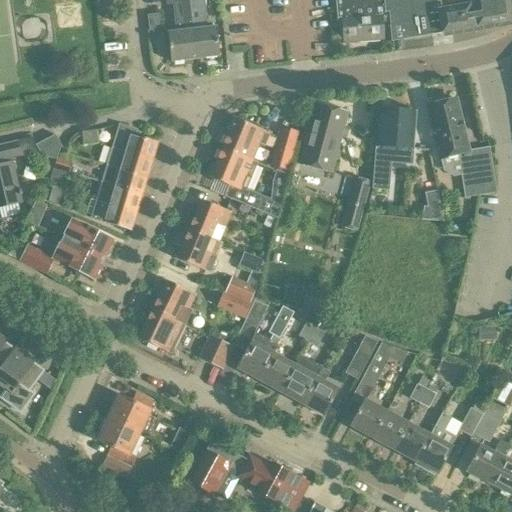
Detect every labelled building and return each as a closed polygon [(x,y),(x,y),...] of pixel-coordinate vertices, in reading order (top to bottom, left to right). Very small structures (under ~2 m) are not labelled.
[(195,60),(187,0),(165,0),(166,5),(172,4),(175,32),(167,33),(171,63),(195,60)] [(204,0),(187,0),(195,60),(219,57),(216,27),(207,28),(205,16),(206,16),(204,0)] [(383,0),(337,0),(338,21),(341,21),(343,44),(362,43),(361,39),(365,38),(366,39),(383,38),(382,23),(389,22),(388,14),(384,14),(383,0)] [(383,0),(384,14),(388,14),(389,22),(391,42),(511,21),(511,18),(508,0),(383,0)] [(327,15),(302,18),(305,48),(330,45),(327,15)] [(302,18),(277,20),(280,51),(305,48),(302,18)] [(490,147),(470,153),(455,100),(427,106),(441,159),(462,154),(465,172),(462,173),(466,198),(498,194),(490,147)] [(332,174),(348,112),(316,104),(300,166),(332,174)] [(375,150),(372,190),(388,191),(391,162),(391,153),(411,155),(411,149),(414,113),(390,112),(389,116),(379,116),(377,150),(375,150)] [(234,120),(222,150),(256,163),(257,160),(253,158),(258,145),(263,147),(268,135),(263,133),(264,132),(234,120)] [(112,148),(152,161),(158,143),(135,136),(137,130),(119,125),(112,148)] [(282,130),(276,151),(271,166),(287,170),(297,134),(282,130)] [(98,144),(97,131),(82,132),(83,146),(98,144)] [(56,161),(61,146),(55,135),(36,146),(42,156),(56,161)] [(22,158),(36,154),(32,138),(18,141),(22,158)] [(0,161),(21,156),(17,142),(0,146),(0,161)] [(112,148),(106,166),(147,178),(152,161),(112,148)] [(224,197),(277,219),(281,204),(247,191),(248,189),(244,187),(247,178),(251,180),(258,164),(256,163),(222,150),(210,179),(229,187),(224,197)] [(54,169),(68,173),(71,164),(57,160),(54,169)] [(21,196),(22,195),(21,191),(19,191),(13,164),(0,166),(0,207),(22,203),(21,196)] [(106,166),(101,183),(142,196),(147,178),(106,166)] [(68,173),(54,169),(50,183),(64,187),(68,173)] [(354,178),(341,230),(358,234),(371,182),(354,178)] [(142,196),(101,183),(96,200),(137,213),(142,196)] [(53,188),(49,202),(58,205),(63,191),(53,188)] [(137,213),(96,200),(90,219),(131,231),(137,213)] [(201,201),(189,231),(210,239),(216,225),(224,229),(230,213),(201,201)] [(35,202),(27,221),(37,226),(45,206),(35,202)] [(441,210),(423,209),(422,221),(444,223),(441,210)] [(260,225),(271,230),(275,220),(264,215),(260,225)] [(72,221),(63,240),(62,240),(104,261),(114,241),(72,221)] [(210,239),(189,231),(176,260),(210,273),(222,244),(210,239)] [(53,244),(48,257),(28,247),(20,262),(46,275),(53,260),(94,280),(104,261),(62,240),(63,240),(56,237),(52,244),(53,244)] [(263,262),(244,253),(239,266),(258,274),(263,262)] [(226,294),(250,304),(256,290),(232,280),(226,294)] [(166,282),(152,311),(184,327),(191,313),(187,311),(195,296),(166,282)] [(244,320),(250,305),(225,294),(219,309),(244,320)] [(322,301),(318,315),(327,318),(331,304),(322,301)] [(254,304),(244,324),(256,329),(265,309),(254,304)] [(256,334),(237,369),(259,381),(273,355),(278,346),(281,340),(280,339),(294,313),(283,307),(269,333),(273,335),(270,341),(256,334)] [(184,327),(152,311),(138,340),(170,355),(184,327)] [(307,343),(315,329),(306,324),(298,338),(307,343)] [(315,329),(307,343),(317,349),(325,335),(315,329)] [(0,337),(0,371),(15,351),(14,350),(6,344),(7,342),(0,337)] [(365,337),(346,374),(357,380),(377,343),(365,337)] [(210,338),(200,359),(222,369),(232,348),(210,338)] [(383,343),(362,382),(373,388),(394,349),(383,343)] [(16,348),(14,350),(15,351),(0,371),(0,386),(6,391),(1,398),(21,413),(34,395),(29,392),(44,372),(34,365),(35,363),(16,348)] [(295,366),(273,355),(259,381),(281,393),(295,366)] [(301,356),(295,366),(281,393),(302,405),(321,369),(322,367),(301,356)] [(329,373),(321,369),(302,405),(324,416),(338,390),(324,382),(329,373)] [(420,405),(427,391),(425,390),(430,381),(422,377),(417,385),(409,399),(420,405)] [(485,409),(470,437),(471,438),(473,435),(489,444),(511,400),(511,381),(504,377),(486,410),(485,409)] [(427,391),(420,405),(429,409),(436,395),(434,395),(437,390),(430,386),(428,391),(427,391)] [(109,419),(140,434),(150,411),(150,410),(154,402),(136,394),(132,402),(120,397),(109,419)] [(373,439),(387,412),(365,400),(351,427),(373,439)] [(470,437),(485,409),(475,404),(472,410),(471,409),(459,432),(470,437)] [(387,412),(373,439),(395,451),(409,425),(387,412)] [(435,473),(437,474),(452,448),(451,447),(456,437),(445,432),(452,419),(442,414),(430,436),(416,463),(424,467),(422,469),(434,475),(435,473)] [(140,434),(109,419),(99,442),(111,448),(102,469),(127,480),(137,459),(130,456),(140,434)] [(430,436),(409,425),(395,451),(416,463),(430,436)] [(179,429),(171,448),(183,453),(191,434),(179,429)] [(500,441),(493,453),(480,446),(466,473),(490,485),(504,459),(511,447),(500,441)] [(259,489),(257,493),(292,511),(293,511),(309,483),(272,463),(270,467),(249,456),(246,461),(212,442),(206,453),(204,452),(188,482),(226,502),(240,478),(259,489)] [(504,459),(490,485),(511,496),(511,462),(504,459)] [(323,511),(325,509),(314,503),(309,511),(323,511)]
